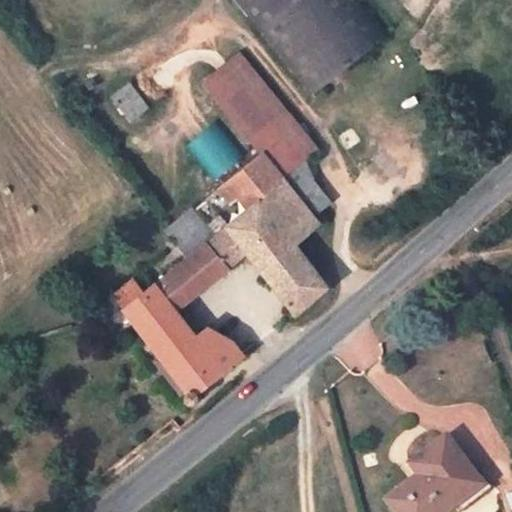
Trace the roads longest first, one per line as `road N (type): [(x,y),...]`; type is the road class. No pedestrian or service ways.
road 1 (tertiary): [(130,511),(511,196)]
road 2 (track): [(310,511),(301,371)]
